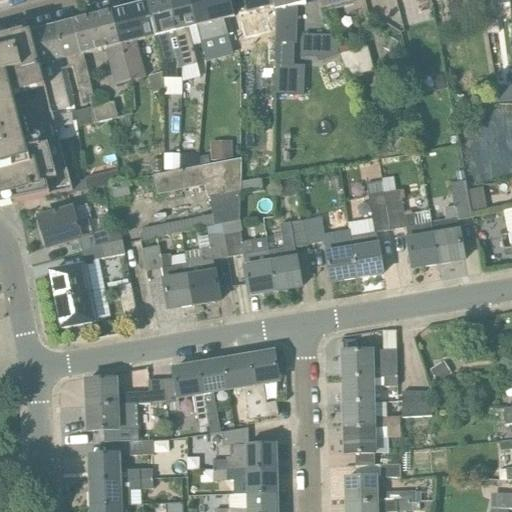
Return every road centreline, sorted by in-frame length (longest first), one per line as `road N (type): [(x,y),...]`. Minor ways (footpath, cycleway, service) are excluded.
road 1 (residential): [(34,370),(304,324)]
road 2 (residential): [(304,324),(511,289)]
road 3 (residential): [(311,511),(304,324)]
road 4 (residential): [(34,370),(5,241)]
